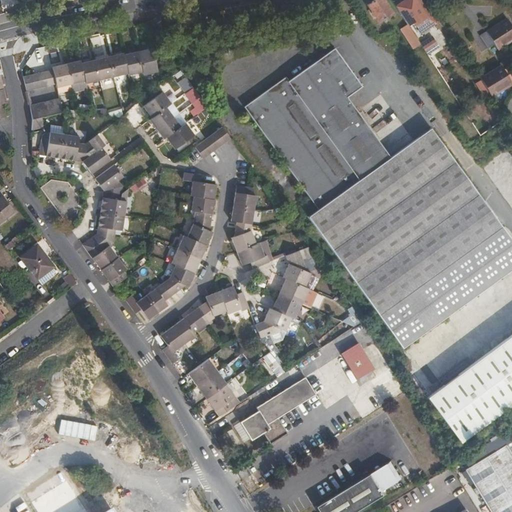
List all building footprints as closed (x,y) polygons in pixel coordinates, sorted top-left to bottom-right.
[(378,23),(393,13),(384,0),(372,0),(366,5),(378,23)] [(419,0),(404,0),(401,3),(412,21),(427,11),(419,0)] [(511,26),(506,17),(479,35),(488,48),(494,44),(498,50),(511,41),(511,26)] [(406,24),(401,28),(407,38),(412,34),(406,24)] [(420,29),(413,33),(415,36),(419,43),(422,46),(428,42),(426,39),(427,38),(420,29)] [(418,44),(419,43),(415,36),(408,40),(414,49),(419,45),(418,44)] [(244,107),(317,209),(390,157),(346,97),(362,86),(334,48),(288,80),(286,77),(244,107)] [(137,52),(142,73),(143,76),(158,72),(152,49),(137,52)] [(124,55),(128,75),(128,76),(142,73),(137,52),(124,55)] [(123,54),(109,57),(114,78),(128,75),(124,55),(123,54)] [(109,57),(95,60),(100,81),(114,78),(109,57)] [(81,63),(85,82),(86,84),(100,81),(95,60),(81,63)] [(81,61),(66,64),(71,85),(85,82),(81,63),(81,61)] [(511,80),(501,63),(480,77),(492,96),(511,83),(511,80)] [(71,85),(66,64),(52,67),(52,72),(44,74),(48,88),(57,85),(57,88),(71,85)] [(44,74),(38,75),(41,89),(48,88),(44,74)] [(38,75),(31,77),(34,90),(41,89),(38,75)] [(31,77),(23,78),(26,92),(34,90),(31,77)] [(178,82),(198,110),(205,104),(185,77),(178,82)] [(154,100),(143,107),(152,119),(167,108),(172,105),(163,93),(154,100)] [(60,100),(51,102),(55,115),(63,114),(62,111),(60,100)] [(51,102),(45,103),(48,117),(55,115),(51,102)] [(45,103),(38,105),(41,118),(48,117),(45,103)] [(38,105),(30,107),(33,120),(41,118),(38,105)] [(152,119),(150,121),(157,131),(174,118),(167,108),(152,119)] [(41,118),(33,120),(32,131),(43,128),(41,118)] [(174,118),(157,131),(164,140),(166,138),(181,128),(174,118)] [(166,138),(175,150),(195,136),(187,124),(181,128),(166,138)] [(217,132),(226,144),(231,140),(223,127),(217,132)] [(390,157),(317,209),(318,210),(309,217),(357,282),(477,195),(430,130),(390,158),(390,157)] [(212,136),(221,148),(226,144),(217,132),(212,136)] [(61,160),(65,136),(50,133),(49,139),(43,139),(40,155),(40,157),(61,160)] [(80,138),(65,136),(61,160),(76,163),(79,145),(80,138)] [(85,146),(79,145),(76,163),(83,164),(91,175),(110,161),(102,149),(105,147),(97,136),(85,146)] [(206,139),(215,152),(221,148),(212,136),(206,139)] [(201,143),(210,156),(215,152),(206,139),(201,143)] [(201,143),(195,147),(204,160),(210,156),(201,143)] [(120,195),(122,194),(123,189),(118,183),(124,179),(115,166),(95,180),(104,193),(120,195)] [(190,197),(194,198),(214,201),(217,185),(200,182),(201,176),(185,174),(183,181),(192,182),(190,197)] [(254,189),(250,189),(237,187),(233,208),(254,211),(257,195),(253,194),(254,189)] [(104,193),(101,213),(125,217),(129,189),(122,194),(120,195),(104,193)] [(477,195),(357,282),(379,313),(500,226),(477,195)] [(0,198),(0,222),(15,212),(3,196),(0,198)] [(195,212),(194,218),(211,221),(214,201),(194,198),(192,211),(195,212)] [(252,225),(254,211),(233,208),(231,222),(237,223),(252,225)] [(101,213),(97,235),(115,237),(115,234),(116,231),(122,232),(125,217),(101,213)] [(211,221),(194,218),(193,226),(188,238),(207,246),(213,233),(209,231),(211,221)] [(250,233),(252,225),(237,223),(235,237),(232,239),(237,252),(255,245),(250,233)] [(511,242),(500,226),(379,313),(403,345),(511,267),(511,242)] [(98,256),(93,260),(101,271),(118,259),(110,248),(114,246),(115,237),(97,235),(88,242),(98,256)] [(188,238),(184,236),(178,250),(201,260),(207,246),(188,238)] [(259,243),(255,245),(237,252),(242,266),(251,263),(253,269),(270,263),(267,256),(264,257),(259,243)] [(37,245),(20,257),(37,279),(53,266),(37,245)] [(201,260),(178,250),(172,264),(175,266),(195,274),(201,260)] [(286,279),(304,287),(310,273),(307,272),(299,251),(286,256),(289,265),(283,278),(286,279)] [(118,259),(101,271),(114,288),(115,287),(128,278),(124,273),(127,270),(118,259)] [(195,274),(175,266),(170,278),(161,285),(171,297),(186,286),(189,287),(195,274)] [(279,294),(302,304),(308,289),(304,287),(286,279),(279,294)] [(171,297),(161,285),(145,296),(158,313),(168,307),(164,302),(171,297)] [(233,287),(219,292),(226,311),(228,314),(241,309),(242,312),(249,309),(243,293),(237,295),(233,287)] [(207,303),(200,308),(210,322),(214,320),(212,316),(226,311),(219,292),(206,298),(207,303)] [(295,320),(302,304),(279,294),(272,310),(291,319),(295,320)] [(125,300),(136,315),(142,311),(149,321),(158,313),(145,296),(136,303),(131,296),(125,300)] [(189,315),(200,330),(205,326),(210,322),(200,308),(189,315)] [(255,325),(260,338),(281,330),(285,332),(291,319),(272,310),(269,309),(263,322),(255,325)] [(172,328),(185,345),(196,336),(195,334),(200,330),(189,315),(172,328)] [(162,350),(173,366),(179,362),(173,354),(185,345),(172,328),(160,336),(168,347),(162,350)] [(511,337),(426,399),(458,445),(511,406),(511,337)] [(373,368),(358,342),(340,352),(356,378),(373,368)] [(200,366),(189,374),(198,387),(218,372),(209,360),(200,366)] [(198,387),(207,399),(226,385),(227,385),(218,372),(198,387)] [(278,417),(315,394),(305,377),(256,407),(258,410),(240,421),(251,440),(263,433),(270,444),(287,433),(278,417)] [(207,399),(219,416),(239,403),(226,385),(207,399)] [(511,511),(511,454),(506,445),(465,470),(490,511),(511,511)] [(352,511),(383,494),(370,473),(316,505),(320,511),(352,511)]
